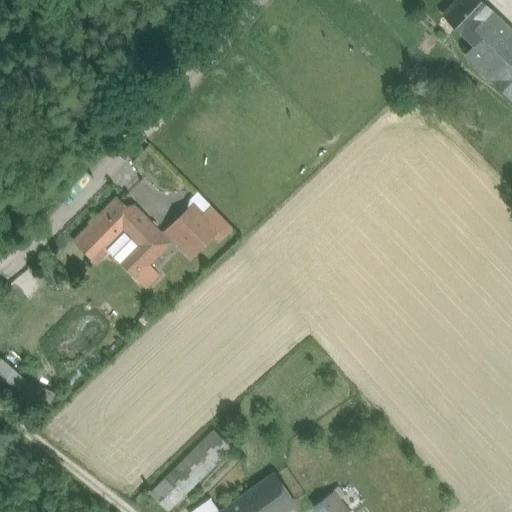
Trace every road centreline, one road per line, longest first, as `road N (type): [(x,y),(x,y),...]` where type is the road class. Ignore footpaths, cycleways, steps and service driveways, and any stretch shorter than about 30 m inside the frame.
road 1 (track): [(0,270),(48,232),(261,0)]
road 2 (track): [(0,406),(135,511)]
